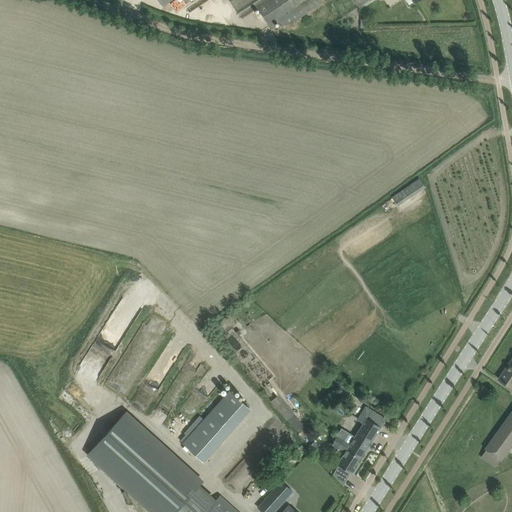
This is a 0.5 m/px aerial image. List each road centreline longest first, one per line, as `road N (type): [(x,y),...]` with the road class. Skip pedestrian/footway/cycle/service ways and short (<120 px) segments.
road 1 (track): [(498,81),(213,40),(88,0)]
road 2 (secondary): [(368,511),(511,283)]
